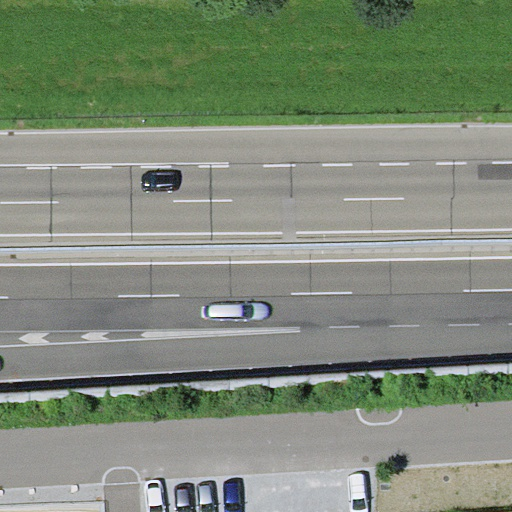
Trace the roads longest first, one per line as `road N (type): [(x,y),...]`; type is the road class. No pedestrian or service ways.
road 1 (motorway): [(0,362),(215,352),(511,323)]
road 2 (residential): [(511,436),(0,453)]
road 3 (motorway): [(511,193),(0,200)]
road 4 (motorway): [(0,297),(511,290)]
